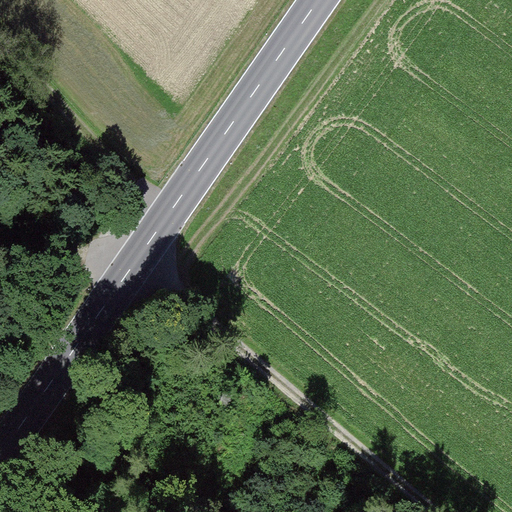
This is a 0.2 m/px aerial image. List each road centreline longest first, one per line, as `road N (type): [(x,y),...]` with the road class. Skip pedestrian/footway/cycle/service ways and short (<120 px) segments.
road 1 (tertiary): [(320,0),(0,457)]
road 2 (track): [(445,511),(134,264)]
road 3 (track): [(164,223),(0,44)]
road 4 (track): [(0,239),(134,264)]
